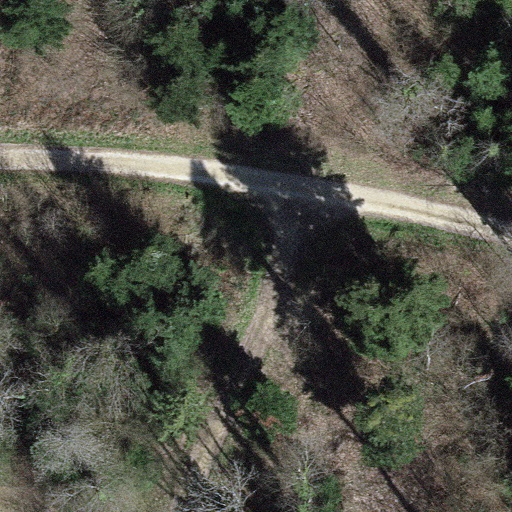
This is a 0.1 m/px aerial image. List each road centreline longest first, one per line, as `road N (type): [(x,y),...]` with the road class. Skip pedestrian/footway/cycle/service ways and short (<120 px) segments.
road 1 (track): [(0,156),(215,173),(511,235)]
road 2 (track): [(312,188),(186,511)]
